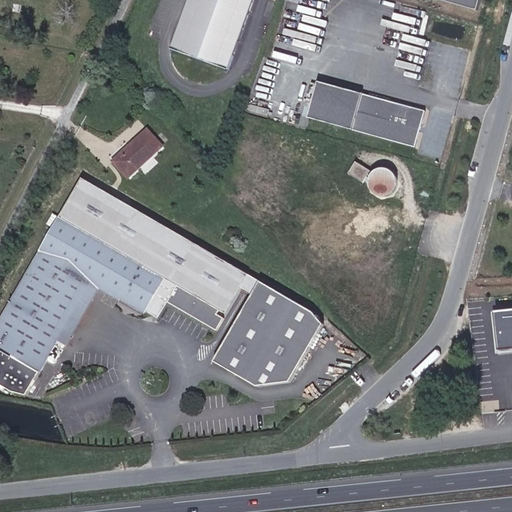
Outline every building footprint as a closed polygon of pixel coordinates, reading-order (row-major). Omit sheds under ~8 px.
[(195,0),(180,40),(236,61),(259,0),(195,0)] [(441,0),(482,9),(484,0),(441,0)] [(431,109),(321,78),(311,116),(419,147),(425,130),(421,129),(423,125),(426,125),(431,109)] [(124,146),(139,163),(179,132),(164,114),(140,133),(131,140),(124,146)] [(128,136),(131,140),(140,133),(136,129),(128,136)] [(382,198),(386,197),(391,194),(394,191),(396,186),(397,181),(395,176),(393,172),(389,169),(384,167),(379,167),(374,169),(370,172),(367,177),(366,182),(367,187),(369,191),(372,195),(377,197),(382,198)] [(91,175),(68,215),(60,229),(0,331),(0,382),(15,394),(30,394),(66,333),(95,280),(104,286),(149,312),(151,309),(158,313),(178,277),(234,310),(248,285),(260,292),(221,359),(264,384),(297,379),(331,321),(321,309),(91,175)] [(60,229),(68,215),(64,213),(56,227),(60,229)] [(74,337),(104,286),(95,280),(66,333),(74,337)] [(511,312),(492,315),(496,356),(511,354),(511,312)]
